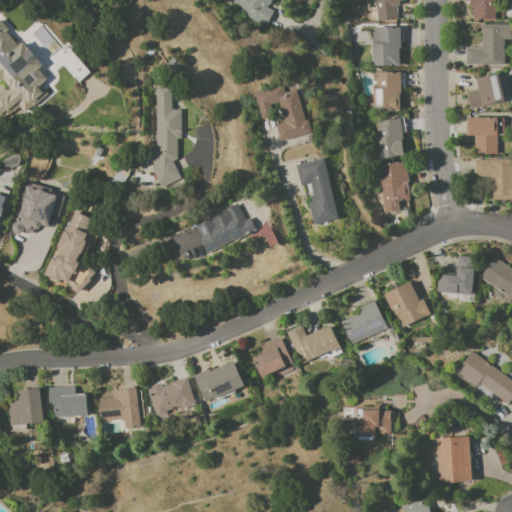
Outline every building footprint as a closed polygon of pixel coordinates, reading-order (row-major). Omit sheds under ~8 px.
[(273,0),(266,7),(273,14),(261,27),(250,16),(233,0),(273,0)] [(403,0),(398,1),(398,5),(395,6),(397,20),(376,22),(376,20),(367,21),(366,7),(373,6),(373,2),(372,2),(371,0),(403,0)] [(494,0),(494,19),(472,19),(472,6),(468,6),(468,1),(463,1),(463,0),(494,0)] [(25,45),(44,68),(41,71),(50,82),(43,87),(51,95),(37,108),(36,107),(27,114),(22,109),(17,113),(16,112),(10,118),(9,117),(2,122),(0,119),(0,101),(13,90),(7,82),(4,84),(0,79),(0,22),(2,21),(11,31),(8,34),(20,48),(25,45)] [(511,26),(511,41),(507,41),(507,66),(485,67),(485,66),(468,66),(468,50),(485,49),(485,26),(511,26)] [(404,29),(404,53),(402,53),(402,67),(375,67),(375,47),(375,46),(375,34),(378,34),(378,29),(404,29)] [(78,83),(90,72),(66,46),(54,57),(78,83)] [(185,67),(178,75),(169,66),(176,59),(185,67)] [(404,75),(403,98),(402,113),(376,112),(376,74),(404,75)] [(500,75),(507,103),(490,107),(491,107),(473,111),(469,94),(481,91),(479,81),(500,75)] [(299,91),(308,122),(311,122),(315,134),(283,143),(278,127),(287,124),(282,104),(272,106),(276,117),(264,121),(257,94),(286,86),(288,94),(299,91)] [(175,111),(184,112),(184,140),(180,140),(180,161),(176,163),(184,180),(165,190),(154,170),(156,169),(155,147),(159,146),(159,105),(175,106),(175,111)] [(507,120),(507,136),(500,136),(500,156),(478,156),(478,137),(470,137),(470,119),(500,119),(500,121),(507,120)] [(403,120),(406,143),(404,143),(406,157),(382,161),(378,141),(380,140),(378,131),(380,130),(380,129),(380,123),(403,120)] [(20,156),(22,162),(20,167),(12,170),(8,168),(5,162),(20,156)] [(326,160),(341,221),(317,227),(311,205),(314,204),(312,198),(316,197),(314,185),(304,187),(298,167),(326,160)] [(138,165),(133,177),(129,186),(118,182),(123,173),(128,173),(129,170),(125,168),(127,161),(138,165)] [(511,201),(494,201),(494,179),(478,178),(478,162),(511,161),(511,201)] [(380,167),(408,163),(412,186),(410,186),(413,201),(401,203),(402,212),(388,215),(380,167)] [(67,198),(62,218),(54,217),(51,229),(44,227),(43,230),(40,232),(37,230),(36,228),(34,228),(33,230),(28,233),(25,234),(22,236),(17,235),(14,230),(16,225),(19,223),(22,213),(24,213),(27,203),(25,203),(27,196),(29,196),(25,193),(27,184),(54,191),(53,196),(57,197),(57,195),(67,198)] [(12,193),(10,200),(3,218),(2,217),(0,223),(0,191),(1,189),(12,193)] [(211,255),(203,241),(206,240),(198,227),(214,219),(215,221),(241,208),(249,222),(253,220),(260,232),(238,242),(237,241),(211,255)] [(94,221),(88,234),(91,236),(88,244),(93,246),(88,256),(84,255),(80,264),(84,266),(84,267),(85,263),(92,270),(93,270),(98,275),(92,281),(93,282),(80,295),(70,285),(71,285),(64,281),(62,286),(52,281),(53,279),(46,276),(53,261),(57,262),(62,251),(59,249),(65,233),(68,233),(77,214),(94,221)] [(479,259),(478,271),(475,297),(444,294),(440,291),(441,274),(459,275),(462,258),(479,259)] [(511,304),(507,301),(509,297),(483,280),(497,259),(511,269),(511,304)] [(434,316),(405,329),(399,316),(396,317),(386,296),(413,284),(422,302),(426,301),(434,316)] [(378,303),(389,329),(354,346),(344,323),(360,316),(360,315),(363,314),(362,310),(378,303)] [(344,355),(331,361),(330,358),(323,360),(321,358),(304,365),(289,334),(304,327),(309,337),(333,327),(344,355)] [(284,339),(295,365),(287,369),(264,379),(256,360),(267,355),(264,348),(284,339)] [(511,404),(510,405),(481,385),(479,387),(462,375),(468,367),(466,365),(475,353),(511,380),(511,404)] [(236,363),(247,388),(216,400),(215,400),(207,403),(196,377),(212,371),(213,373),(236,363)] [(189,379),(198,406),(185,410),(184,408),(169,413),(169,415),(159,418),(150,391),(154,390),(155,389),(160,387),(162,388),(165,387),(165,388),(175,385),(174,384),(189,379)] [(89,397),(90,418),(65,419),(63,418),(57,418),(56,405),(52,403),(51,390),(78,389),(78,398),(89,397)] [(42,390),(46,424),(12,428),(9,404),(21,402),(20,392),(42,390)] [(139,390),(143,429),(127,431),(126,421),(103,424),(101,400),(115,399),(115,392),(139,390)] [(395,413),(393,436),(378,436),(378,439),(361,438),(359,438),(360,408),(377,409),(377,406),(383,406),(382,412),(395,413)] [(472,438),(475,483),(441,485),(439,441),(472,438)] [(362,463),(358,464),(354,462),(355,458),(358,456),(362,459),(362,463)] [(432,511),(404,511),(404,505),(431,503),(432,511)]
